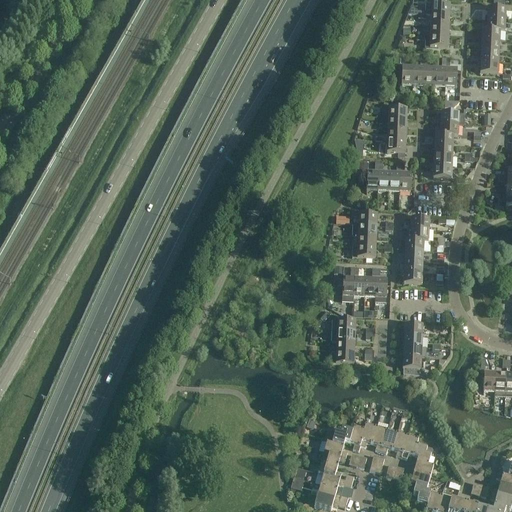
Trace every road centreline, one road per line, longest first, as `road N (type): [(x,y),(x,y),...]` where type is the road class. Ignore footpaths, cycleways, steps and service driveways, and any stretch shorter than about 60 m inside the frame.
road 1 (trunk): [(47,511),(167,243),(294,0)]
road 2 (trunk): [(263,0),(149,215),(17,511)]
road 3 (tertiary): [(219,0),(0,386)]
road 4 (residential): [(511,347),(471,330),(452,280),(467,203),(511,106)]
road 5 (unclassified): [(0,134),(76,0)]
